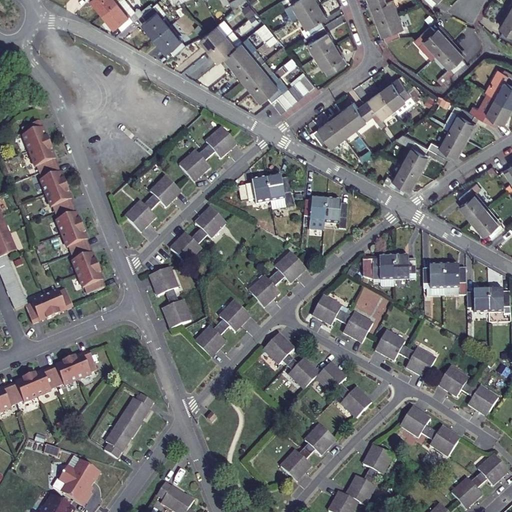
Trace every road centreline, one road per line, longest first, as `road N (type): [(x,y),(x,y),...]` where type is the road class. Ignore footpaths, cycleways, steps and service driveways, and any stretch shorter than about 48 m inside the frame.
road 1 (residential): [(31,18),(88,32),(272,135)]
road 2 (residential): [(12,41),(57,100),(126,273)]
road 3 (residential): [(126,273),(272,135)]
road 4 (residential): [(352,0),(365,39),(363,66),(272,135)]
road 5 (residential): [(288,511),(407,388)]
road 6 (residential): [(405,209),(278,315)]
road 7 (residential): [(272,135),(405,209)]
road 8 (residential): [(0,363),(138,305)]
road 9 (residential): [(407,388),(278,315)]
road 10 (residential): [(278,315),(183,418)]
road 11 (residential): [(405,209),(511,139)]
road 12 (residential): [(138,305),(183,418)]
road 13 (residential): [(405,209),(511,268)]
